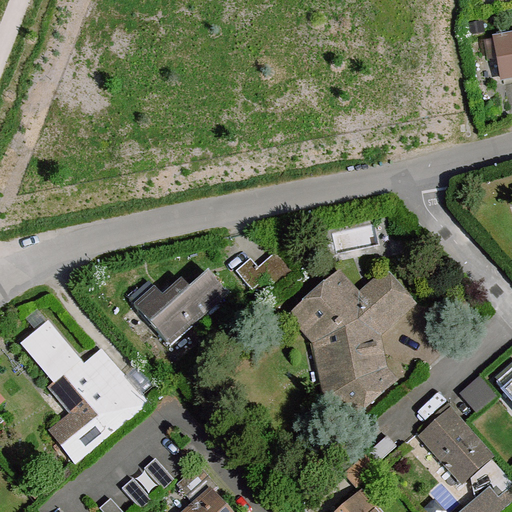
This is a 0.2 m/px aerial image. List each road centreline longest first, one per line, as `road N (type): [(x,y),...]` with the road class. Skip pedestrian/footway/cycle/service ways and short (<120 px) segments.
road 1 (residential): [(0,271),(137,227),(420,172)]
road 2 (residential): [(420,172),(428,206),(511,303)]
road 3 (residential): [(173,408),(265,511)]
